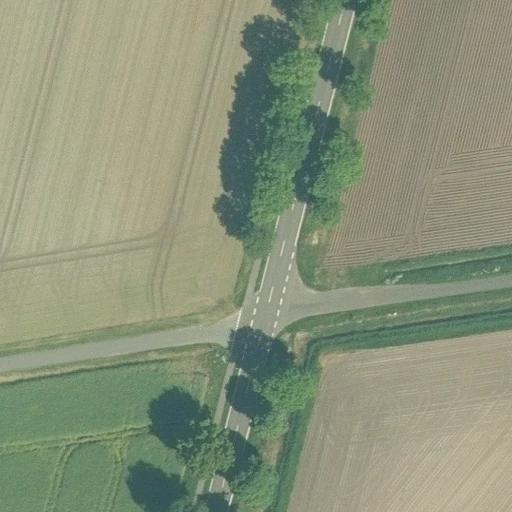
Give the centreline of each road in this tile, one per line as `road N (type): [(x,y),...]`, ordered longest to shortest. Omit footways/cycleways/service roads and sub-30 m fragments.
road 1 (tertiary): [(262,316),(339,0)]
road 2 (residential): [(262,316),(0,361)]
road 3 (residential): [(511,272),(262,316)]
road 4 (tertiary): [(213,511),(262,316)]
